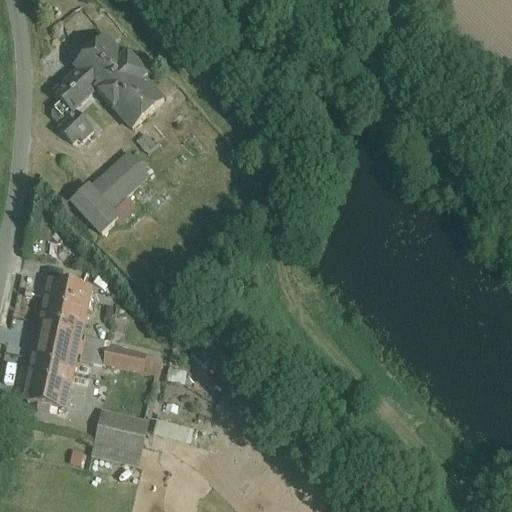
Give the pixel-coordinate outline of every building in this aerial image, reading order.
[(169,106),(106,39),(40,101),(62,124),(86,101),(128,145),(169,106)] [(114,227),(107,219),(147,184),(126,161),(86,197),(83,193),(62,212),(93,246),(114,227)] [(17,414),(62,423),(88,298),(43,289),(17,414)] [(104,356),(100,373),(138,382),(142,364),(104,356)] [(96,420),(86,462),(135,473),(144,430),(96,420)]
